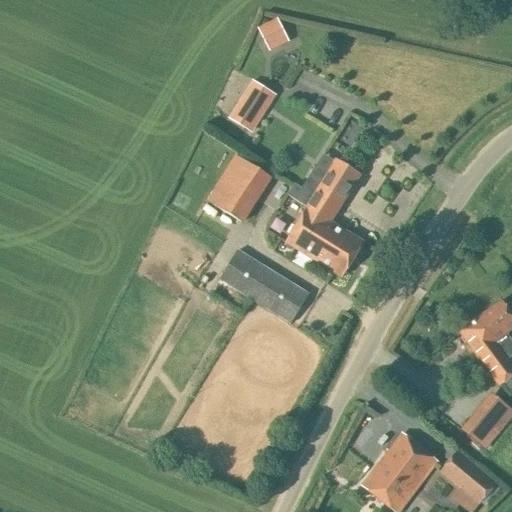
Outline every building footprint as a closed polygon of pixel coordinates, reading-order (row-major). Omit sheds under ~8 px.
[(257,29),(270,52),(290,41),(277,18),(257,29)] [(228,119),(252,134),(276,95),(253,80),(228,119)] [(348,112),(342,130),(356,134),(361,116),(348,112)] [(331,223),(352,188),(360,175),(335,160),(334,162),(324,155),(302,189),(295,184),(287,196),(306,208),(331,223)] [(237,157),(210,201),(242,222),(270,178),(237,157)] [(306,208),(284,244),(342,278),(364,243),(331,223),(306,208)] [(309,295),(237,251),(217,281),(290,326),(309,295)] [(511,342),(506,334),(511,329),(511,318),(500,302),(458,332),(475,356),(498,387),(511,377),(511,363),(509,359),(511,356),(511,342)] [(511,409),(491,393),(460,431),(485,451),(511,417),(511,409)] [(378,442),(392,420),(366,404),(352,426),(378,442)] [(400,435),(361,487),(393,511),(398,511),(436,463),(400,435)] [(457,452),(440,473),(461,492),(453,501),(465,511),(474,511),(496,485),(457,452)]
